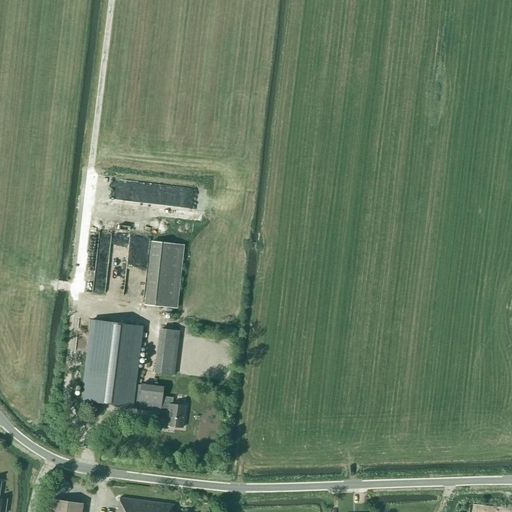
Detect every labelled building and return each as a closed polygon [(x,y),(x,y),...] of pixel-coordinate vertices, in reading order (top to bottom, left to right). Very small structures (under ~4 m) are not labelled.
[(176,308),(183,245),(153,242),(145,305),(176,308)] [(134,385),(142,327),(92,321),(82,400),(132,407),(132,405),(139,406),(138,407),(160,410),(160,409),(168,409),(166,426),(182,428),(185,406),(172,405),(173,398),(162,397),(163,387),(141,385),(134,385)] [(156,373),(174,375),(179,332),(161,329),(156,373)] [(172,511),(173,505),(119,498),(118,509),(116,508),(115,511),(172,511)] [(81,511),(83,504),(52,500),(50,511),(81,511)]
